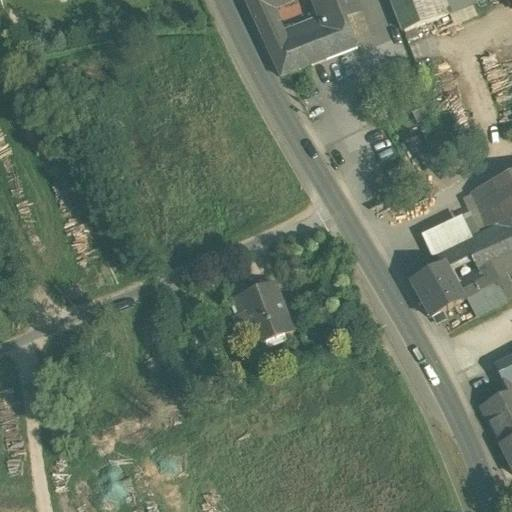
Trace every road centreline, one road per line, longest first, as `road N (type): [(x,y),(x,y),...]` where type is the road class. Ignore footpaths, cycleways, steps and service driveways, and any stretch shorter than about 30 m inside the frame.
road 1 (unclassified): [(339,219),(0,348)]
road 2 (secondary): [(487,511),(383,291),(339,219)]
road 3 (secondary): [(339,219),(222,0)]
